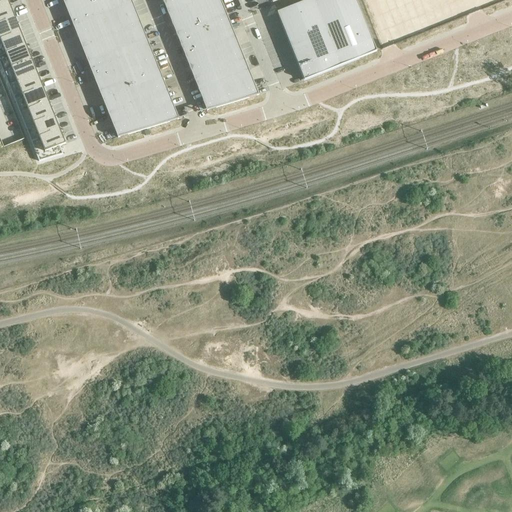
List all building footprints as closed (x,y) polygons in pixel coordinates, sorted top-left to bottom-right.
[(99,0),(70,0),(64,3),(73,25),(104,12),(99,0)] [(131,0),(99,0),(104,12),(132,1),(131,0)] [(183,0),(167,0),(163,2),(167,13),(186,5),(183,0)] [(220,0),(199,0),(186,5),(195,28),(226,15),(220,0)] [(355,0),(308,0),(277,13),(304,80),(376,51),(355,0)] [(132,1),(104,12),(113,34),(140,24),(132,1)] [(9,4),(0,7),(0,23),(15,18),(9,4)] [(186,5),(167,13),(176,35),(195,28),(186,5)] [(104,12),(73,25),(81,47),(113,34),(104,12)] [(226,15),(195,28),(203,50),(235,37),(226,15)] [(15,18),(0,23),(0,40),(21,32),(15,18)] [(140,24),(113,34),(122,57),(149,46),(140,24)] [(195,28),(176,35),(185,57),(203,50),(195,28)] [(21,32),(0,40),(0,56),(26,46),(21,32)] [(273,32),(263,35),(270,58),(280,55),(273,32)] [(113,34),(81,47),(90,69),(122,57),(113,34)] [(235,37),(203,50),(208,61),(212,72),(244,60),(235,37)] [(26,46),(0,56),(0,63),(3,71),(32,60),(26,46)] [(149,46),(122,57),(131,79),(158,68),(149,46)] [(203,50),(185,57),(190,68),(208,61),(203,50)] [(122,57),(90,69),(99,92),(131,79),(122,57)] [(32,60),(3,71),(8,85),(37,73),(32,60)] [(244,60),(212,72),(225,105),(258,95),(244,60)] [(208,61),(190,68),(194,80),(212,72),(208,61)] [(158,68),(131,79),(140,101),(167,90),(158,68)] [(212,72),(194,80),(207,111),(225,105),(212,72)] [(37,73),(8,85),(14,99),(43,88),(37,73)] [(131,79),(99,92),(108,114),(140,101),(131,79)] [(43,88),(14,99),(19,113),(49,101),(43,88)] [(167,90),(140,101),(151,128),(179,119),(167,90)] [(49,101),(19,113),(25,127),(54,115),(49,101)] [(140,101),(108,114),(118,138),(151,128),(140,101)] [(54,115),(25,127),(31,141),(60,129),(54,115)] [(60,129),(31,141),(36,155),(39,161),(63,154),(60,146),(65,144),(60,129)]
